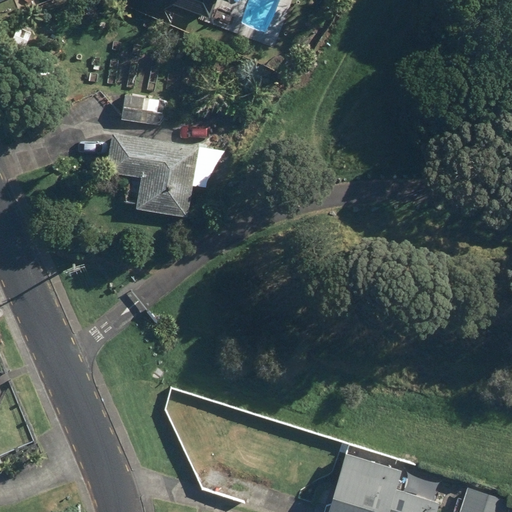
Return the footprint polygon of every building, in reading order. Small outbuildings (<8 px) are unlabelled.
[(159,0),(167,3),(167,0),(172,0),(215,17),(221,0),(159,0)] [(168,95),(128,91),(126,119),(166,122),(168,95)] [(192,215),(196,184),(209,186),(229,150),(201,146),(202,141),(119,130),(113,171),(127,173),(123,206),(192,215)] [(406,465),(349,449),(330,511),(439,511),(444,499),(401,483),(406,465)] [(509,511),(511,504),(511,498),(469,487),(462,511),(509,511)]
